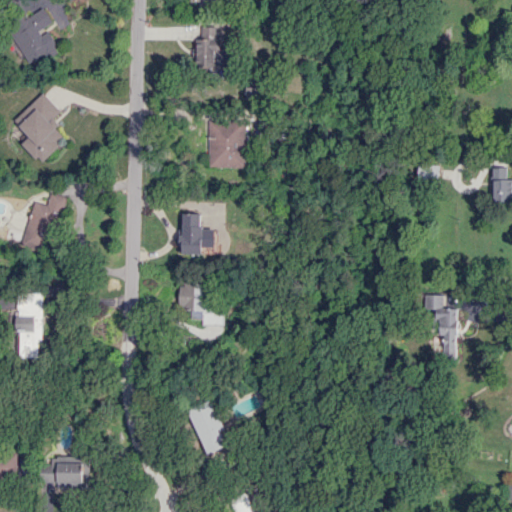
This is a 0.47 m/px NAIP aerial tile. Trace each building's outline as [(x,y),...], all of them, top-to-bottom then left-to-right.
[(29,64),(45,54),(48,60),(61,53),(46,28),(53,24),(43,7),(8,28),(29,64)] [(196,66),(230,67),(231,50),(218,49),(219,27),(198,26),(196,66)] [(261,86),(246,87),(246,98),(262,97),(261,86)] [(60,111),(44,93),(15,118),(30,135),(21,143),(39,164),(60,146),(57,142),(64,135),(51,119),(60,111)] [(245,121),(208,119),(207,167),(244,168),(245,121)] [(440,167),(419,165),(417,178),(439,180),(440,167)] [(511,178),(506,179),(507,168),(493,167),(492,201),(511,201),(511,178)] [(59,209),(36,201),(20,242),(44,251),(59,209)] [(181,255),(201,254),(201,247),(213,247),(213,229),(201,229),(200,213),(181,213),(181,255)] [(222,325),(222,304),(206,303),(206,283),(179,282),(178,309),(191,310),(191,317),(202,318),(202,325),(222,325)] [(17,357),(38,357),(38,339),(42,339),(42,292),(17,292),(17,357)] [(444,294),(426,295),(426,321),(439,321),(440,359),(457,359),(456,307),(445,308),(444,294)] [(187,410),(209,454),(232,443),(210,399),(187,410)] [(0,453),(0,477),(19,478),(20,454),(0,453)] [(58,462),(58,486),(90,487),(90,463),(58,462)] [(237,511),(257,511),(250,493),(233,499),(237,511)]
